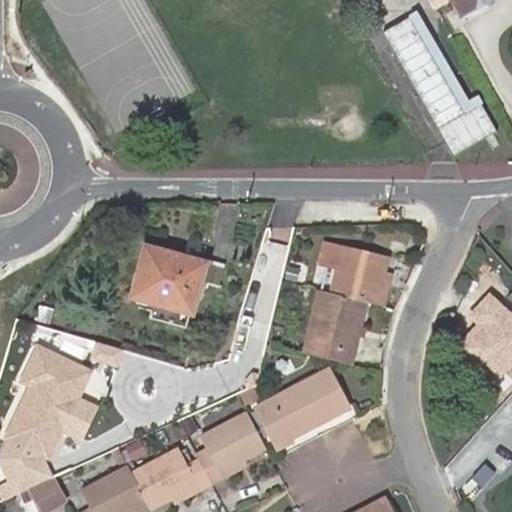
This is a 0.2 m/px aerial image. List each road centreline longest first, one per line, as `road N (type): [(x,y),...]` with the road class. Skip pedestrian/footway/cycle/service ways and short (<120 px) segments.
road 1 (secondary): [(68,189),(477,188)]
road 2 (residential): [(437,511),(408,432),(405,367),(413,321),(477,188)]
road 3 (secondary): [(68,189),(65,140),(52,119),(33,103),(0,94)]
